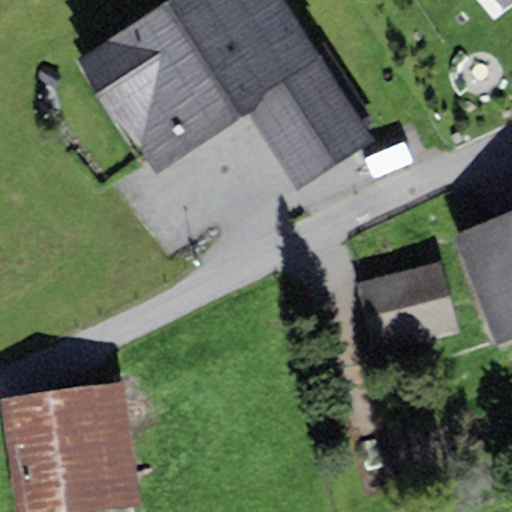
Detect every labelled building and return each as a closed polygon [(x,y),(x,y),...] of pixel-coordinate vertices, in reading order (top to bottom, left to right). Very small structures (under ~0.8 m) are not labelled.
[(164,0),(78,58),(157,175),(243,117),(249,112),(319,61),(282,0),(164,0)] [(511,0),(496,0),(504,9),(511,2),(511,0)] [(374,144),(319,61),(249,112),(299,191),(374,144)] [(511,213),(453,237),(497,345),(511,339),(511,213)] [(374,356),(458,333),(437,260),(354,283),(374,356)] [(109,511),(143,507),(125,385),(2,403),(18,511),(109,511)]
